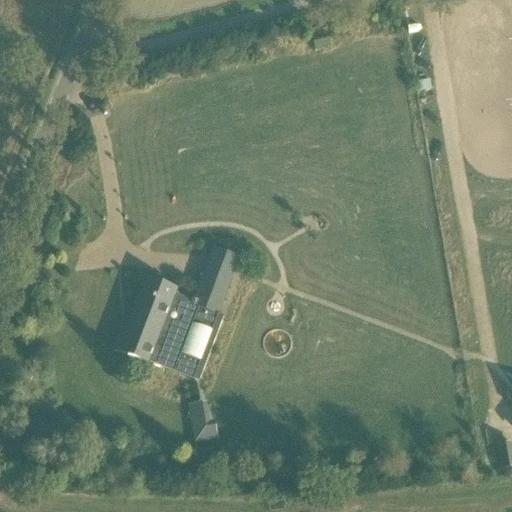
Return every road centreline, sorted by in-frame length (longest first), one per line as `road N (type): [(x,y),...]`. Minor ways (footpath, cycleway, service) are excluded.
road 1 (unclassified): [(83,38),(148,46),(328,0)]
road 2 (tertiary): [(0,248),(83,38)]
